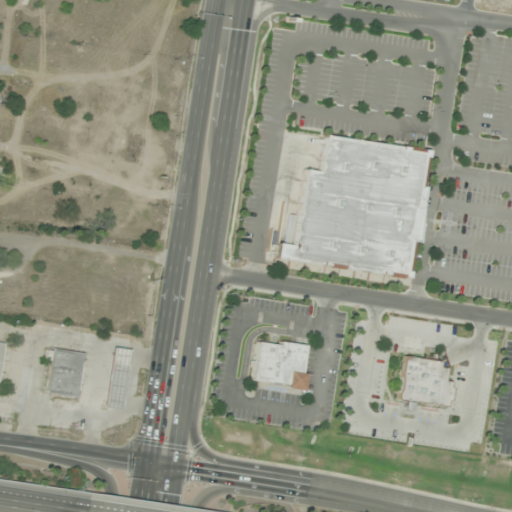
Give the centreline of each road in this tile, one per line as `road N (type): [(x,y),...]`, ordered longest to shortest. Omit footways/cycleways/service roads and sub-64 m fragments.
road 1 (secondary): [(156,466),(179,431),(243,0)]
road 2 (secondary): [(214,0),(151,429),(156,466)]
road 3 (residential): [(205,272),(511,319)]
road 4 (secondary): [(426,511),(156,466)]
road 5 (secondary): [(156,466),(0,442)]
road 6 (secondary): [(114,511),(115,494),(101,470),(8,443)]
